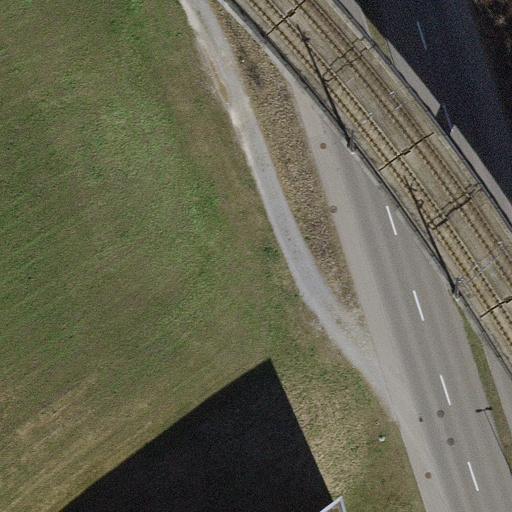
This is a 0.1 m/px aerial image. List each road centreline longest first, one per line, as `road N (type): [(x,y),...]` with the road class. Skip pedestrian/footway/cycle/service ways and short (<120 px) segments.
road 1 (secondary): [(322,0),(485,511)]
road 2 (track): [(192,0),(314,309),(360,362),(450,401)]
road 3 (secondary): [(511,318),(411,0)]
